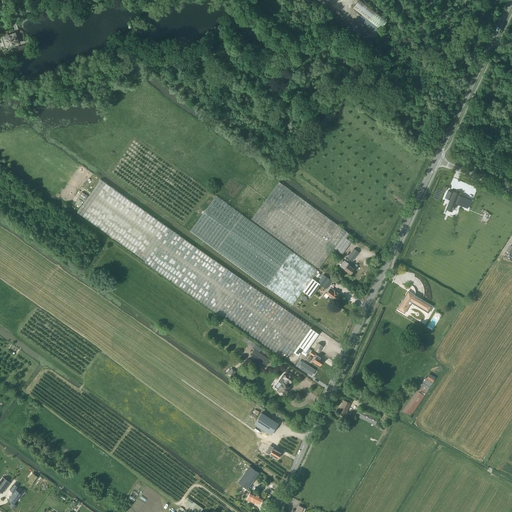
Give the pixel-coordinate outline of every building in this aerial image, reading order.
[(380,30),(387,21),(359,0),(358,0),(352,8),(380,30)] [(16,36),(15,36),(15,33),(4,37),(7,46),(17,43),(17,40),(18,40),(16,36)] [(20,53),(28,50),(26,44),(18,46),(20,53)] [(310,328),(311,327),(100,180),(77,212),(114,239),(145,261),(143,262),(220,316),(283,360),(287,355),(290,356),(293,352),(298,356),(303,350),(309,354),(312,351),(308,348),(318,334),(310,328)] [(279,182),(251,219),(319,269),(334,248),(342,254),(351,242),(343,236),(346,232),(279,182)] [(448,191),(445,198),(450,200),(450,201),(446,209),(451,211),(455,203),(455,201),(463,205),(462,206),(467,208),(470,201),(458,195),(458,194),(454,192),(453,193),(448,191)] [(312,278),(317,270),(216,196),(190,231),(292,305),(302,291),(310,297),(320,284),(326,288),(332,281),(323,275),(317,282),(312,278)] [(352,261),(358,252),(353,249),(347,257),(352,261)] [(349,265),(349,264),(344,260),(340,266),(350,274),(354,269),(349,265)] [(334,290),(333,292),(329,289),(326,293),(335,300),(338,296),(337,295),(338,293),(334,290)] [(429,305),(429,304),(413,294),(412,297),(409,296),(409,297),(405,295),(397,309),(398,309),(403,312),(406,307),(407,308),(409,304),(411,305),(412,302),(423,308),(423,309),(428,313),(432,307),(429,305)] [(318,353),(323,346),(318,343),(314,350),(318,353)] [(266,366),(270,360),(254,349),(250,355),(266,366)] [(315,357),(313,361),(319,365),(323,360),(320,358),(320,357),(317,355),(316,355),(314,354),(315,353),(312,351),(309,354),(313,356),(315,357)] [(299,367),(311,375),(315,370),(303,362),(299,367)] [(231,378),(236,372),(231,368),(226,374),(231,378)] [(290,383),(293,378),(286,373),(283,378),(284,379),(282,383),(277,390),(279,391),(279,392),(279,393),(280,394),(281,395),(282,394),(284,395),(289,388),(286,386),(289,382),(290,383)] [(410,417),(434,381),(433,380),(435,377),(429,373),(426,378),(425,377),(402,411),(410,417)] [(345,414),(350,403),(343,400),(338,411),(345,414)] [(358,408),(355,415),(375,425),(378,417),(358,408)] [(271,435),(278,424),(261,413),(254,424),(271,435)] [(273,448),(270,447),(268,450),(271,451),(270,454),(277,458),(280,453),(273,448)] [(259,473),(249,465),(237,482),(247,489),(259,473)] [(0,491),(2,493),(16,475),(8,469),(3,477),(0,480),(0,491)] [(26,481),(31,485),(38,476),(33,473),(26,481)] [(15,485),(14,484),(10,491),(13,492),(13,493),(12,494),(11,494),(12,495),(11,496),(8,500),(11,502),(12,503),(11,504),(11,503),(11,504),(10,506),(13,508),(13,509),(16,505),(15,505),(14,504),(15,502),(16,502),(16,501),(16,500),(21,494),(16,490),(16,489),(18,487),(17,486),(17,487),(14,485),(15,485)] [(254,493),(250,492),(246,500),(253,503),(254,502),(259,504),(263,497),(254,493)] [(196,511),(200,511),(203,507),(188,498),(184,504),(196,511)]
